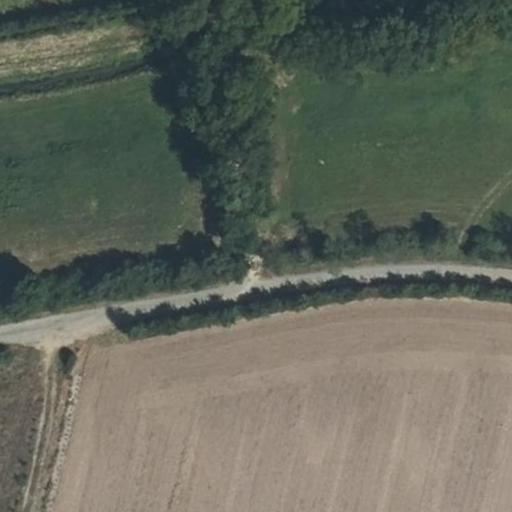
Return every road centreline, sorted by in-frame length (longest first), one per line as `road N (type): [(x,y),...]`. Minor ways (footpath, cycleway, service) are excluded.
road 1 (track): [(0,336),(336,276),(443,269),(511,279)]
road 2 (track): [(251,291),(206,0)]
